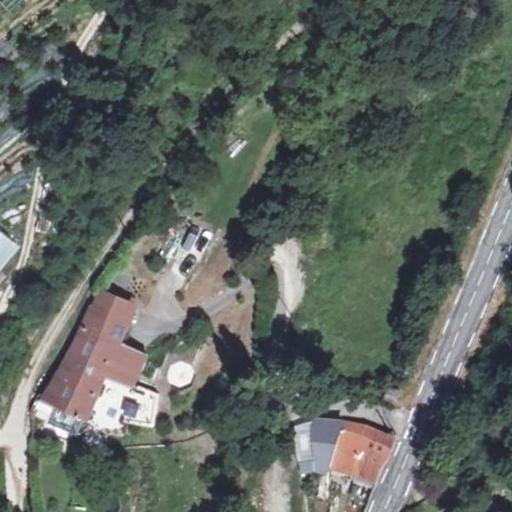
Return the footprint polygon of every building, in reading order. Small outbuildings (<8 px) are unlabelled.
[(0,232),(0,273),(21,250),(0,232)] [(101,288),(83,320),(122,340),(140,308),(101,288)] [(103,375),(122,340),(83,320),(77,330),(69,360),(43,399),(79,419),(103,375)] [(149,354),(122,340),(103,375),(130,389),(149,354)] [(182,414),(203,378),(180,365),(159,402),(182,414)] [(388,387),(385,396),(399,399),(402,390),(388,387)] [(350,417),(316,422),(312,428),(319,462),(378,480),(396,449),(375,430),(350,417)]
